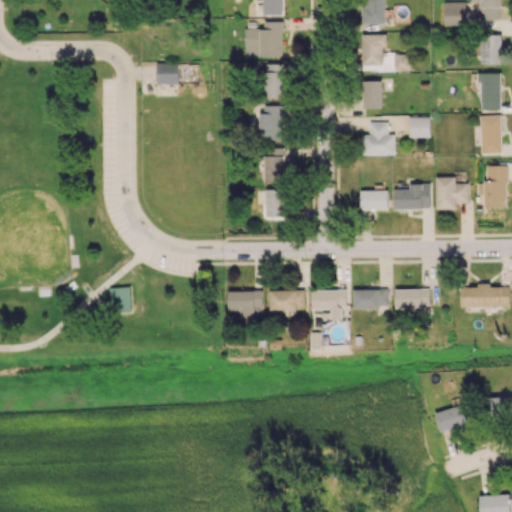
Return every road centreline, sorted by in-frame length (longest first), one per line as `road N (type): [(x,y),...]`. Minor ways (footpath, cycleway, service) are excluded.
road 1 (residential): [(321,0),(324,251)]
road 2 (residential): [(511,250),(324,251)]
road 3 (residential): [(324,251),(194,253)]
